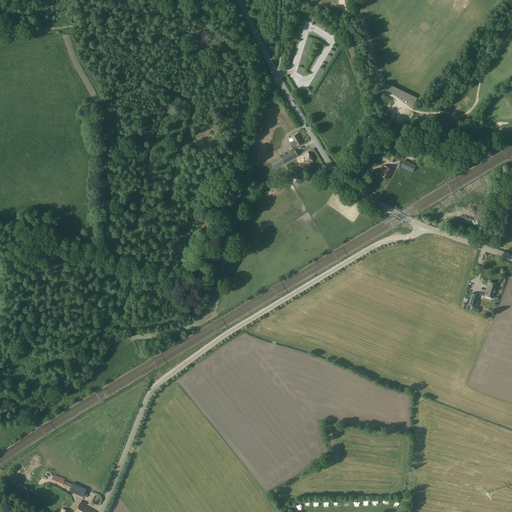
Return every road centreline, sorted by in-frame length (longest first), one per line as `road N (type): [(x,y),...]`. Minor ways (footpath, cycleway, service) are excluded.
road 1 (unclassified): [(100,511),(156,385),(236,328),(422,226)]
road 2 (unclassified): [(422,226),(335,173),(238,0)]
